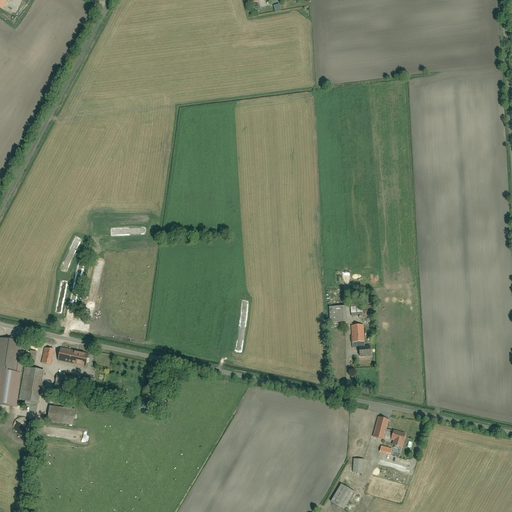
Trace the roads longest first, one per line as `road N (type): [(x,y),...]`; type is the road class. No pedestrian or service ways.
road 1 (residential): [(0,327),(511,433)]
road 2 (residential): [(511,130),(505,0)]
